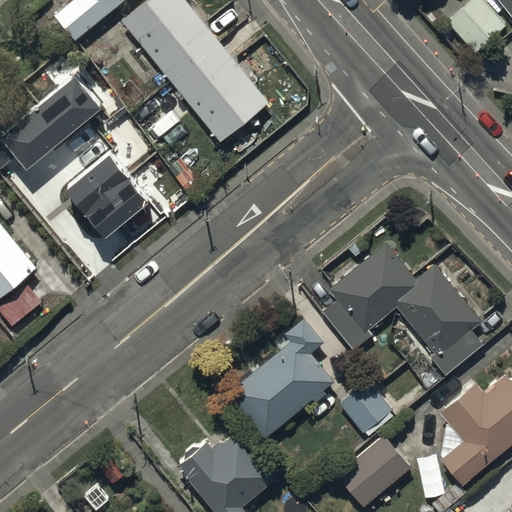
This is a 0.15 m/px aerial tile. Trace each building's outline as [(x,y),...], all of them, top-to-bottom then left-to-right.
[(56,19),(77,45),(131,0),(77,0),(78,1),(56,19)] [(181,0),(152,0),(121,25),(221,147),(270,108),(181,0)] [(482,0),(477,0),(448,25),(477,57),(508,30),(482,0)] [(511,0),(495,0),(511,20),(511,0)] [(2,112),(0,114),(0,168),(12,181),(41,156),(2,112)] [(58,180),(62,186),(51,194),(88,241),(113,221),(108,214),(146,185),(104,132),(79,151),(90,165),(80,172),(75,167),(58,180)] [(0,302),(37,273),(0,227),(0,302)] [(369,331),(398,308),(436,355),(431,358),(433,361),(414,375),(429,393),(485,348),(472,331),(482,323),(436,265),(417,281),(388,244),(331,289),(340,300),(325,312),(355,350),(373,336),(369,331)] [(0,314),(11,328),(42,304),(29,287),(0,310),(0,314)] [(293,344),(230,396),(267,441),(315,402),(318,406),(329,398),(326,394),(337,385),(312,356),(327,344),(307,319),(286,336),(293,344)] [(452,425),(446,463),(468,489),(511,453),(511,377),(511,376),(489,394),(483,386),(445,417),(452,425)] [(363,386),(341,403),(365,433),(368,432),(371,436),(396,415),(372,386),(366,391),(363,386)] [(214,445),(184,470),(217,511),(246,511),(247,511),(284,482),(246,435),(227,450),(221,454),(214,445)] [(415,469),(388,437),(341,477),(369,509),(415,469)] [(113,484),(129,471),(110,448),(94,461),(113,484)]
